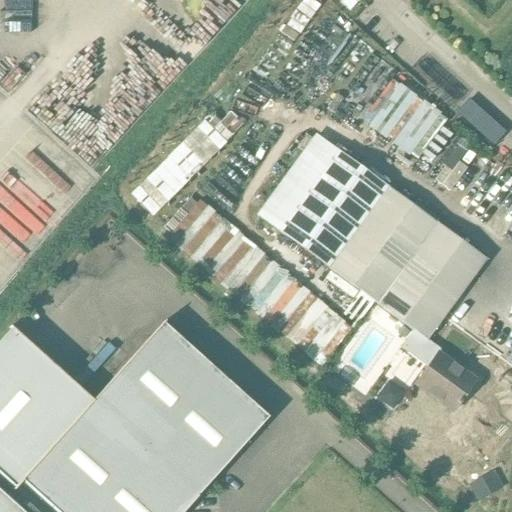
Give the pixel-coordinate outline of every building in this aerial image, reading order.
[(357,4),(352,0),(343,0),(341,3),(350,11),(357,4)] [(415,385),(452,413),(476,381),(440,354),(442,351),(428,341),(487,260),(337,150),(316,134),(256,216),(278,231),(277,232),(412,331),(399,348),(427,368),(415,385)] [(192,139),(150,177),(170,199),(212,161),(192,139)] [(511,186),(469,154),(461,166),(466,170),(447,195),(506,240),(511,232),(511,186)] [(356,322),(191,196),(161,235),(326,361),(356,322)] [(21,481),(55,511),(184,511),(268,418),(163,323),(92,402),(10,329),(0,340),(0,475),(14,488),(21,481)] [(479,498),(503,486),(495,470),(471,483),(479,498)] [(0,491),(0,511),(8,511),(15,505),(0,491)]
